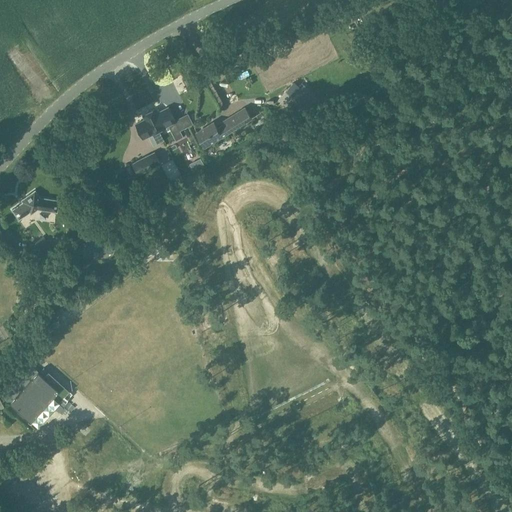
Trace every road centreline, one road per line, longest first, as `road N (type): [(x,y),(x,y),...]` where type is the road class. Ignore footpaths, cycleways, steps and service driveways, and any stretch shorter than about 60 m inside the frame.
road 1 (tertiary): [(0,167),(88,80),(232,0)]
road 2 (track): [(93,511),(48,438),(0,439)]
